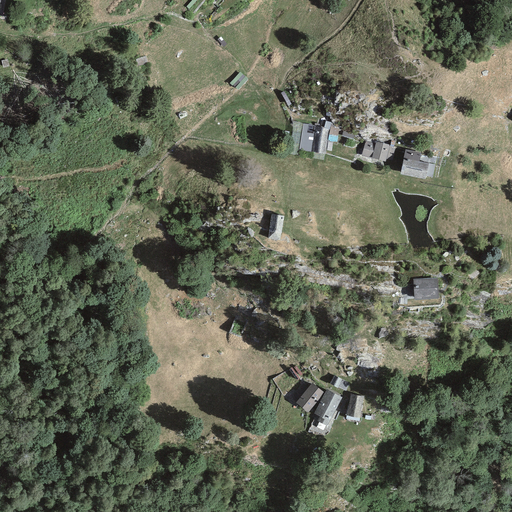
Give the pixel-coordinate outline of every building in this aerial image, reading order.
[(329,128),(303,124),(299,151),(324,155),(329,128)] [(396,148),(365,140),(361,157),(385,163),(386,160),(392,161),(396,148)] [(421,154),(405,150),(400,176),(426,181),(426,177),(433,178),(435,165),(419,162),(421,154)] [(285,216),(270,215),(269,240),(284,241),(285,216)] [(437,279),(412,280),(414,302),(438,300),(437,279)] [(342,380),(334,376),(330,385),(338,388),(342,380)] [(312,384),(296,404),(307,413),(323,393),(312,384)] [(342,398),(326,390),(314,415),(330,422),(342,398)] [(364,397),(351,395),(347,417),(360,419),(364,397)]
